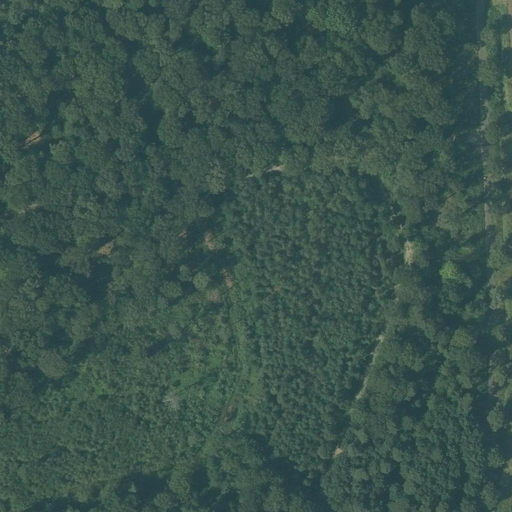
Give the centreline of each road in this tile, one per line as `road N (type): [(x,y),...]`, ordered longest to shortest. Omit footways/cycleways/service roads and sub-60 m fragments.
road 1 (track): [(290,0),(364,159),(0,218)]
road 2 (unclassified): [(477,511),(498,340),(483,0)]
road 3 (track): [(494,250),(412,260),(364,159),(490,139)]
road 4 (track): [(412,260),(318,511)]
